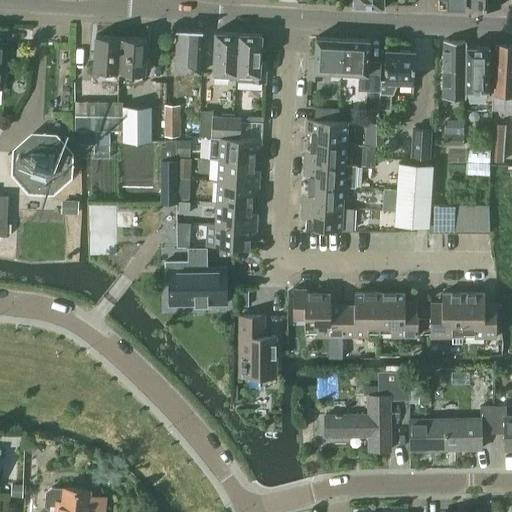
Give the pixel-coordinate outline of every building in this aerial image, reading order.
[(382,0),(352,0),(352,8),(355,8),(365,8),(370,9),(383,9),(383,7),(382,0)] [(499,0),(469,0),(469,6),(473,6),(477,8),(481,8),(485,6),(499,6),(499,0)] [(177,33),(176,72),(201,73),(202,31),(203,31),(203,29),(201,29),(201,30),(193,29),(187,29),(179,29),(177,28),(177,29),(177,30),(177,33)] [(235,80),(238,32),(215,31),(212,77),(227,77),(227,80),(235,80)] [(238,32),(235,80),(265,82),(266,65),(260,65),(262,34),(238,32)] [(95,35),(93,69),(104,70),(118,71),(121,37),(95,35)] [(121,37),(118,71),(144,72),(146,38),(121,37)] [(315,37),(314,61),(308,61),(307,78),(321,79),(322,71),(340,72),(342,38),(315,37)] [(342,38),(340,72),(359,73),(358,90),(379,91),(380,61),(368,60),(369,39),(342,38)] [(443,40),(442,96),(463,97),(463,93),(465,43),(465,42),(465,41),(464,41),(443,40)] [(465,43),(463,93),(488,93),(488,76),(489,76),(489,48),(489,46),(466,46),(466,43),(465,43)] [(511,45),(494,44),(492,92),(511,92),(511,45)] [(385,49),(383,80),(413,81),(414,50),(385,49)] [(378,108),(389,109),(390,93),(379,93),(378,108)] [(77,101),(74,101),(74,129),(77,129),(77,143),(80,143),(93,143),(93,157),(109,157),(109,129),(122,129),(122,101),(77,101)] [(123,105),(123,141),(151,141),(150,105),(123,105)] [(166,105),(166,136),(176,137),(178,137),(178,134),(179,126),(179,106),(174,105),(167,105),(166,105)] [(313,119),(337,120),(338,108),(314,106),(313,119)] [(209,136),(211,136),(212,116),(212,110),(200,110),(198,135),(209,136)] [(211,136),(219,136),(238,137),(240,117),(212,116),(211,136)] [(310,127),(309,141),(345,142),(347,120),(337,120),(313,119),(306,118),(305,127),(310,127)] [(443,118),(443,131),(463,131),(463,119),(443,118)] [(494,160),(502,160),(504,123),(496,123),(494,160)] [(410,155),(428,156),(430,129),(412,128),(410,155)] [(443,131),(443,143),(463,144),(463,131),(443,131)] [(166,146),(160,146),(160,201),(176,201),(176,199),(176,178),(176,156),(176,137),(166,136),(166,146)] [(209,136),(208,158),(218,159),(254,161),(255,147),(260,147),(260,139),(238,137),(219,136),(211,136),(209,136)] [(178,137),(177,154),(188,155),(189,138),(178,137)] [(304,154),(303,162),(344,164),(345,142),(309,141),(308,154),(304,154)] [(27,146),(26,176),(56,178),(56,173),(67,173),(68,154),(58,153),(58,148),(27,146)] [(372,166),(373,155),(361,154),(360,165),(372,166)] [(218,159),(217,180),(257,183),(258,175),(253,174),(254,161),(218,159)] [(303,162),(303,170),(308,170),(307,184),(343,185),(355,186),(356,165),(344,164),(303,162)] [(394,222),(428,225),(429,203),(432,164),(397,162),(394,222)] [(177,168),(177,177),(190,178),(190,168),(177,168)] [(180,179),(179,199),(190,199),(191,179),(180,179)] [(217,180),(216,202),(251,204),(252,201),(252,190),(257,190),(257,183),(217,180)] [(301,201),(301,205),(339,207),(341,207),(343,185),(307,184),(306,197),(301,197),(301,201)] [(511,198),(495,199),(495,240),(511,240),(511,198)] [(66,201),(65,211),(76,212),(77,201),(66,201)] [(178,201),(178,213),(189,214),(190,202),(178,201)] [(216,202),(214,223),(255,225),(255,218),(250,217),(251,204),(216,202)] [(429,203),(428,225),(428,228),(428,231),(442,231),(442,203),(429,203)] [(442,203),(442,231),(454,231),(454,203),(442,203)] [(466,203),(454,203),(454,231),(466,231),(466,203)] [(466,231),(477,231),(477,203),(466,203),(466,231)] [(477,203),(477,231),(489,231),(489,203),(477,203)] [(301,205),(300,213),(305,213),(304,227),(351,230),(352,208),(339,207),(301,205)] [(111,206),(91,207),(91,217),(111,216),(111,206)] [(206,223),(205,245),(213,245),(249,247),(250,233),(254,233),(255,225),(214,223),(206,223)] [(189,227),(177,227),(177,246),(188,246),(189,227)] [(165,281),(164,281),(164,282),(169,282),(169,304),(194,303),(194,304),(195,304),(195,303),(206,303),(206,304),(207,304),(207,303),(226,303),(225,266),(207,266),(207,246),(187,246),(187,259),(185,259),(186,260),(165,260),(165,281)] [(305,288),(292,288),(292,314),(292,318),(294,318),(303,318),(303,335),(305,335),(305,332),(316,332),(316,335),(328,335),(328,357),(341,357),(341,335),(341,309),(341,304),(329,304),(329,292),(305,292),(305,288)] [(353,304),(341,304),(341,309),(341,335),(368,335),(368,332),(378,332),(378,292),(353,292),(353,304)] [(403,292),(378,292),(378,332),(390,332),(390,335),(416,335),(416,304),(403,304),(403,292)] [(462,342),(462,336),(462,292),(441,292),(441,308),(429,308),(429,336),(451,336),(451,342),(462,342)] [(483,292),(462,292),(462,336),(495,336),(495,308),(483,308),(483,292)] [(274,335),(262,335),(263,315),(239,315),(238,374),(274,374),(274,335)] [(367,413),(323,414),(324,435),(368,434),(368,449),(389,449),(389,399),(395,399),(408,399),(408,371),(395,371),(377,371),(377,386),(363,386),(363,394),(367,394),(367,413)] [(428,399),(428,387),(410,387),(410,399),(428,399)] [(492,432),(492,404),(479,405),(480,417),(408,418),(409,449),(480,448),(480,432),(492,432)] [(505,404),(492,404),(492,432),(506,432),(506,448),(511,447),(511,416),(505,417),(505,404)] [(35,439),(30,445),(38,453),(43,447),(35,439)] [(13,483),(12,496),(22,497),(23,484),(13,483)] [(46,491),(45,500),(50,506),(49,511),(104,511),(106,497),(90,495),(90,490),(63,487),(63,488),(51,487),(46,491)]
